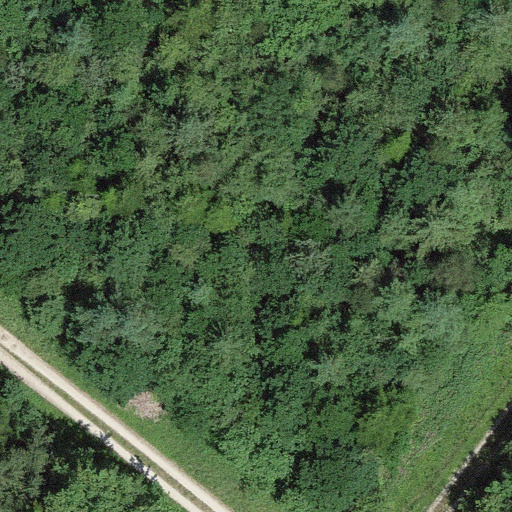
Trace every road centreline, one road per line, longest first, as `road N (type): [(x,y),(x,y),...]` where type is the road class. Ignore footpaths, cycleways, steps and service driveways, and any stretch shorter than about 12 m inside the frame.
road 1 (track): [(205,511),(0,346)]
road 2 (track): [(431,511),(511,405)]
